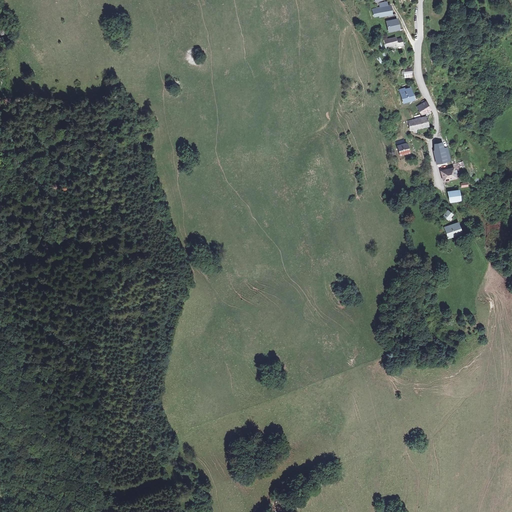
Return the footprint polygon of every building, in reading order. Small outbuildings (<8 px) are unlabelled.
[(376,5),(377,9),(370,11),(373,19),(380,17),(381,18),(384,17),(385,20),(389,19),(390,21),(387,22),(389,31),(400,29),(396,13),(393,14),(390,5),(388,6),(387,2),(376,5)] [(395,36),(384,40),(387,48),(395,46),(395,48),(403,46),(402,38),(396,39),(395,36)] [(412,68),(405,69),(406,78),(413,77),(412,68)] [(406,87),(400,88),(405,102),(414,99),(412,91),(413,91),(412,86),(406,88),(406,87)] [(422,104),(417,107),(422,115),(426,113),(427,115),(431,113),(429,110),(431,109),(427,101),(424,103),(423,101),(421,103),(422,104)] [(415,120),(408,122),(410,130),(428,125),(426,117),(421,119),(420,115),(414,117),(415,120)] [(436,151),(434,151),(437,164),(447,162),(447,160),(450,159),(448,149),(445,149),(443,143),(435,145),(436,151)] [(407,144),(398,147),(401,155),(410,153),(407,144)] [(454,168),(441,171),(445,181),(457,179),(454,168)] [(459,192),(449,193),(450,202),(451,203),(461,202),(459,192)] [(453,215),(448,211),(444,216),(449,220),(453,215)] [(458,223),(445,228),(448,239),(462,235),(458,223)]
